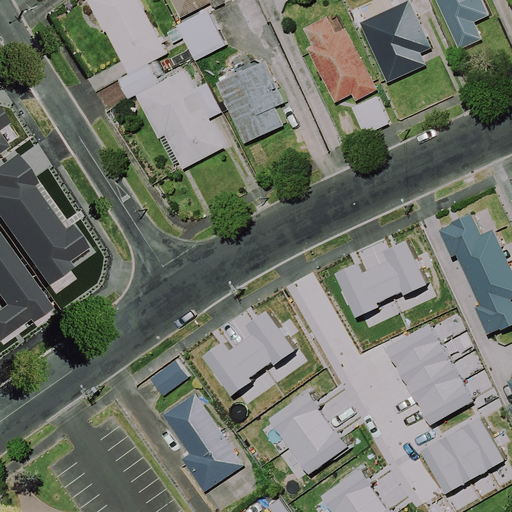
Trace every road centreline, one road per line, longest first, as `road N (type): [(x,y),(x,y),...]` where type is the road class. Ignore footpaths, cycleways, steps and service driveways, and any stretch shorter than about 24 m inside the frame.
road 1 (residential): [(180,298),(279,234),(511,124)]
road 2 (residential): [(180,298),(0,0)]
road 3 (residential): [(0,423),(180,298)]
